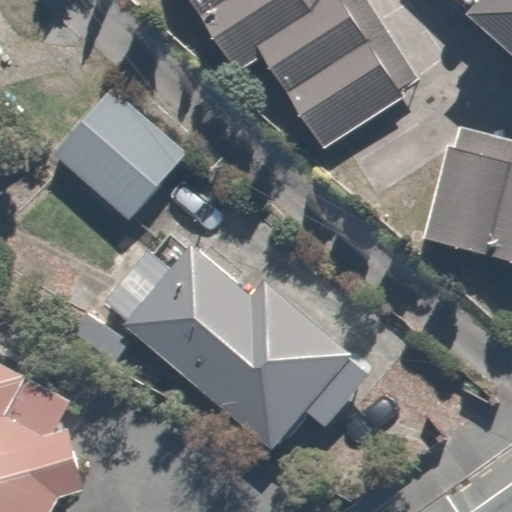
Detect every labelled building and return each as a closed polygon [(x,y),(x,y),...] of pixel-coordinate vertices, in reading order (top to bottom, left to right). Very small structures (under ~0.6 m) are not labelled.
[(190,0),(237,75),(265,57),(324,151),(408,98),(403,90),(420,79),(370,0),(190,0)] [(511,0),(449,0),(470,20),(511,57),(511,0)] [(183,155),(96,81),(40,148),(127,221),(183,155)] [(446,147),(421,241),(511,264),(511,141),(463,129),(458,150),(446,147)] [(348,340),(261,272),(246,291),(179,238),(161,262),(139,245),(92,306),(268,443),(348,340)] [(0,511),(39,511),(98,407),(0,353),(0,511)]
